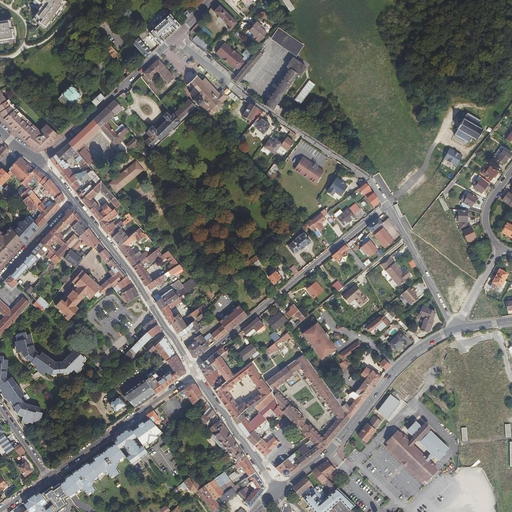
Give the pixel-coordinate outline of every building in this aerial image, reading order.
[(29,0),(39,8),(36,11),(37,12),(30,20),(42,29),(47,26),(49,27),(59,13),(60,14),(63,10),(62,9),(66,4),(61,0),(29,0)] [(288,0),(282,0),(290,12),(294,9),(288,0)] [(229,29),(231,30),(237,23),(220,6),(215,11),(220,16),(218,17),(218,18),(221,21),(222,21),(223,20),(230,27),(229,29)] [(172,27),(176,31),(180,26),(170,15),(150,33),(161,45),(165,41),(161,37),(172,27)] [(0,43),(15,41),(12,21),(0,22),(0,43)] [(261,27),(262,25),(257,21),(250,31),(255,35),(253,37),(260,42),(267,32),(261,27)] [(271,39),(296,56),(304,45),(279,27),(271,39)] [(139,50),(147,58),(152,53),(139,39),(135,42),(133,40),(131,41),(139,50)] [(236,68),(240,72),(248,63),(244,59),(244,58),(226,42),(217,52),(224,57),(223,58),(229,62),(236,68)] [(117,53),(112,46),(108,50),(107,50),(113,57),(113,56),(117,53)] [(263,54),(258,50),(250,60),(248,63),(240,72),(233,80),(240,83),(263,54)] [(99,72),(107,64),(100,57),(92,65),(99,72)] [(171,81),(174,78),(164,66),(158,59),(144,73),(150,80),(159,71),(169,83),(171,81)] [(287,67),(290,69),(298,74),(300,76),(306,67),(293,59),(287,67)] [(133,71),(127,64),(124,68),(123,68),(129,75),(133,71)] [(100,78),(109,68),(106,66),(97,75),(100,78)] [(264,105),(272,111),(298,74),(290,69),(264,105)] [(196,75),(187,84),(192,90),(190,93),(195,98),(193,100),(196,104),(198,106),(199,105),(206,112),(209,109),(210,109),(211,110),(212,111),(213,111),(214,111),(215,112),(216,112),(217,111),(218,111),(219,111),(220,110),(221,109),(221,108),(222,107),(222,106),(222,105),(222,104),(222,103),(222,102),(229,96),(227,94),(224,91),(222,89),(219,93),(205,78),(202,81),(196,75)] [(149,87),(141,77),(138,79),(146,89),(149,87)] [(317,86),(306,78),(292,99),(301,106),(317,86)] [(171,81),(169,83),(173,89),(179,84),(176,80),(172,83),(171,81)] [(63,95),(71,104),(72,104),(81,95),(72,85),(62,94),(63,95)] [(8,100),(0,91),(0,113),(3,119),(28,143),(34,147),(35,146),(39,148),(42,148),(45,145),(46,146),(58,135),(47,124),(40,132),(15,110),(16,109),(12,105),(11,105),(7,101),(8,100)] [(92,102),(96,107),(105,98),(101,93),(92,102)] [(67,108),(71,104),(63,95),(58,99),(67,108)] [(107,107),(114,115),(123,108),(115,99),(107,107)] [(170,112),(169,111),(163,116),(167,120),(156,130),(153,126),(149,130),(146,132),(150,136),(145,141),(151,148),(196,107),(194,105),(190,101),(190,100),(187,102),(175,113),(174,112),(170,112)] [(253,123),(262,112),(262,111),(250,103),(242,116),(249,120),(249,121),(253,123)] [(199,109),(202,114),(208,119),(215,112),(214,111),(213,111),(212,111),(211,110),(210,109),(209,109),(206,112),(199,105),(198,106),(196,104),(194,105),(196,107),(197,109),(198,109),(199,109)] [(100,127),(102,130),(116,146),(121,141),(123,140),(121,138),(129,131),(122,124),(119,127),(111,118),(114,115),(107,107),(94,120),(100,127)] [(254,126),(261,118),(265,113),(262,112),(253,123),(252,124),(254,126)] [(463,119),(478,128),(481,121),(467,113),(463,119)] [(270,125),(261,118),(254,126),(254,127),(263,134),(270,125)] [(478,128),(463,119),(457,129),(458,129),(472,138),(476,140),(477,140),(483,130),(478,128)] [(76,151),(100,127),(94,120),(69,143),(76,151)] [(78,154),(84,148),(102,130),(100,127),(76,151),(78,154)] [(471,139),(472,138),(458,129),(454,135),(469,144),(470,142),(471,139)] [(243,136),(235,145),(237,147),(245,138),(243,136)] [(139,142),(135,137),(125,146),(130,150),(139,142)] [(82,167),(87,164),(78,154),(76,151),(69,143),(51,159),(51,161),(57,168),(63,176),(69,172),(70,171),(71,171),(68,167),(69,165),(66,161),(72,155),(82,167)] [(6,145),(4,147),(0,151),(0,154),(3,158),(9,151),(9,148),(6,145)] [(493,156),(504,163),(506,161),(511,153),(501,146),(493,156)] [(95,161),(84,148),(78,154),(87,164),(89,167),(95,161)] [(450,149),(444,159),(457,166),(463,156),(450,149)] [(474,153),(465,164),(467,165),(476,155),(474,153)] [(2,167),(0,169),(0,184),(1,186),(13,173),(21,182),(35,169),(30,165),(29,166),(24,162),(20,157),(12,166),(7,163),(1,167),(2,167)] [(302,157),(294,170),(315,184),(324,171),(302,157)] [(269,169),(276,174),(280,168),(274,163),(269,169)] [(141,171),(136,165),(118,180),(124,187),(141,171)] [(490,180),(493,177),(494,175),(495,176),(498,172),(490,166),(487,170),(486,171),(483,170),(481,173),(485,176),(490,180)] [(28,196),(32,191),(31,190),(32,188),(27,184),(32,179),(38,185),(40,183),(46,176),(41,173),(35,169),(21,182),(21,183),(22,184),(28,189),(19,197),(21,199),(24,196),(26,198),(28,196)] [(74,190),(89,175),(93,180),(94,181),(92,184),(90,185),(93,188),(101,181),(91,169),(77,174),(75,174),(74,175),(71,171),(70,171),(69,172),(63,176),(74,190)] [(52,191),(56,188),(53,183),(50,181),(46,176),(40,183),(46,189),(43,192),(47,196),(49,195),(53,193),(52,191)] [(347,185),(343,183),(340,181),(336,178),(327,192),(333,195),(335,191),(341,195),(347,185)] [(489,182),(484,179),(482,181),(480,179),(478,182),(475,180),(473,183),(475,184),(473,186),(475,187),(474,188),(481,193),(485,188),(486,189),(490,183),(489,182)] [(112,211),(106,203),(101,207),(103,210),(100,213),(98,211),(101,208),(91,199),(93,197),(94,198),(97,195),(96,194),(101,190),(116,208),(121,205),(101,181),(93,188),(82,199),(90,210),(98,220),(112,211)] [(363,194),(366,192),(370,189),(365,184),(365,183),(359,189),(363,194)] [(6,185),(4,188),(15,200),(19,197),(28,189),(22,184),(21,185),(22,187),(14,194),(11,191),(11,190),(6,185)] [(82,199),(93,188),(90,185),(84,190),(81,191),(81,193),(78,195),(80,197),(82,199)] [(54,199),(61,193),(56,188),(52,191),(53,193),(49,195),(50,196),(52,196),(54,200),(54,199)] [(35,191),(33,190),(32,191),(28,196),(37,207),(42,203),(42,202),(39,199),(39,200),(33,193),(35,191)] [(511,195),(508,192),(502,200),(511,207),(511,206),(511,195)] [(58,203),(60,205),(61,204),(61,203),(65,199),(61,193),(54,199),(55,200),(58,203)] [(379,202),(373,193),(369,196),(367,198),(373,206),(379,202)] [(464,198),(462,202),(470,206),(471,207),(474,202),(475,202),(477,198),(468,193),(465,198),(464,198)] [(37,207),(28,196),(26,198),(23,200),(34,214),(39,210),(37,207)] [(442,197),(439,199),(445,211),(448,210),(442,197)] [(44,200),(42,203),(37,207),(39,210),(42,213),(47,209),(43,204),(45,202),(44,200)] [(47,209),(51,214),(59,206),(60,205),(58,203),(56,206),(54,203),(53,205),(52,204),(47,209)] [(47,209),(42,213),(47,219),(49,217),(51,214),(47,209)] [(343,226),(347,222),(350,220),(350,221),(354,218),(347,209),(336,219),(343,226)] [(71,210),(51,231),(60,239),(72,227),(73,226),(81,219),(74,210),(71,210)] [(460,229),(467,227),(466,221),(467,215),(468,215),(469,210),(458,210),(458,216),(456,216),(456,219),(458,219),(458,221),(459,221),(460,229)] [(115,215),(112,211),(98,220),(101,223),(102,226),(107,222),(109,221),(116,215),(115,215)] [(0,213),(0,266),(23,242),(14,231),(0,214),(0,213)] [(124,225),(125,225),(133,219),(128,213),(125,216),(128,219),(122,223),(124,225)] [(315,218),(311,221),(315,227),(325,219),(322,216),(321,214),(315,218)] [(33,233),(39,227),(34,223),(27,216),(14,231),(23,242),(24,243),(33,233)] [(41,225),(43,223),(39,217),(34,223),(39,227),(41,225)] [(382,223),(378,218),(367,227),(371,232),(382,223)] [(72,227),(80,237),(89,228),(85,224),(81,219),(73,226),(72,227)] [(309,221),(306,223),(308,227),(312,230),(316,227),(315,227),(311,221),(310,220),(309,221)] [(108,234),(112,238),(119,231),(118,230),(120,228),(122,227),(124,225),(122,223),(121,221),(115,226),(112,222),(112,223),(111,223),(109,224),(107,222),(102,226),(101,227),(107,234),(108,234)] [(511,225),(507,223),(506,225),(502,231),(502,232),(511,238),(511,237),(511,225)] [(473,240),(472,238),(475,236),(471,227),(462,232),(468,242),(473,240)] [(80,237),(80,238),(86,244),(88,246),(89,246),(91,245),(97,239),(93,233),(89,228),(80,237)] [(128,238),(120,228),(118,230),(119,231),(112,238),(115,242),(119,247),(128,238)] [(383,228),(374,235),(385,247),(393,240),(383,228)] [(147,238),(138,229),(128,238),(119,247),(118,247),(126,258),(133,268),(141,262),(150,255),(147,251),(145,252),(141,255),(143,257),(139,260),(137,257),(131,249),(128,246),(135,238),(138,242),(140,241),(141,243),(144,241),(142,239),(143,238),(145,240),(147,238)] [(62,247),(55,254),(60,259),(70,248),(65,243),(60,239),(51,231),(46,236),(41,241),(48,248),(55,241),(62,247)] [(297,238),(288,246),(294,254),(310,241),(304,233),(300,236),(299,235),(296,237),(297,238)] [(74,234),(65,243),(70,248),(72,246),(79,239),(74,234)] [(365,244),(361,247),(366,253),(367,253),(370,256),(377,249),(366,236),(362,240),(365,244)] [(84,246),(86,244),(80,238),(79,239),(72,246),(76,250),(78,248),(82,244),(84,246)] [(93,248),(99,242),(98,240),(97,239),(91,245),(93,248)] [(38,259),(46,251),(48,248),(41,241),(35,247),(31,253),(38,259)] [(348,249),(345,245),(332,256),(336,261),(347,252),(346,251),(348,249)] [(131,249),(137,257),(142,254),(137,248),(136,249),(134,246),(131,249)] [(52,252),(50,250),(48,248),(46,251),(49,253),(46,256),(49,258),(52,256),(53,257),(55,254),(52,252)] [(113,287),(114,288),(117,284),(118,283),(126,276),(116,263),(114,260),(105,250),(106,250),(105,249),(100,254),(111,270),(109,272),(112,276),(108,281),(113,287)] [(366,268),(351,249),(349,251),(363,270),(366,268)] [(64,258),(77,267),(81,260),(79,257),(76,254),(70,250),(64,258)] [(157,250),(150,255),(153,259),(161,254),(157,250)] [(84,251),(79,257),(81,260),(84,256),(85,257),(90,252),(86,252),(85,251),(84,251)] [(168,251),(164,254),(174,268),(179,265),(168,251)] [(29,268),(38,259),(31,253),(26,257),(22,262),(28,267),(29,268)] [(53,262),(56,264),(58,261),(60,259),(55,254),(53,257),(51,259),(53,262)] [(258,254),(246,263),(249,266),(252,264),(254,263),(259,259),(261,257),(258,254)] [(390,257),(381,265),(385,269),(386,271),(395,263),(390,257)] [(10,275),(16,280),(28,267),(22,262),(16,269),(10,275)] [(46,264),(44,265),(48,268),(50,270),(56,264),(53,262),(49,267),(46,264)] [(153,281),(141,262),(133,268),(137,274),(145,287),(147,285),(153,281)] [(395,263),(386,271),(399,287),(411,276),(405,269),(402,272),(401,273),(400,271),(401,270),(395,263)] [(168,272),(171,276),(182,268),(179,265),(174,268),(168,272)] [(293,266),(289,269),(295,276),(299,272),(293,266)] [(499,269),(496,276),(504,280),(508,274),(499,269)] [(269,277),(274,283),(282,276),(276,270),(269,277)] [(73,308),(75,306),(86,295),(91,299),(94,295),(97,292),(102,297),(113,287),(108,281),(100,288),(99,287),(97,289),(84,277),(86,275),(82,271),(72,282),(75,285),(77,287),(67,297),(70,300),(68,302),(63,298),(56,306),(66,316),(65,317),(68,320),(76,312),(73,308)] [(167,278),(164,274),(153,281),(147,285),(149,290),(156,286),(158,284),(165,280),(165,279),(167,278)] [(16,280),(10,275),(4,282),(12,290),(18,283),(16,280)] [(97,289),(99,287),(86,275),(84,277),(97,289)] [(114,288),(117,292),(121,289),(121,288),(123,287),(131,283),(126,276),(118,283),(117,284),(114,288)] [(504,280),(496,276),(492,282),(501,287),(504,280)] [(183,286),(187,292),(197,285),(192,279),(189,281),(191,284),(187,288),(185,285),(183,286)] [(159,296),(158,294),(154,296),(157,301),(155,302),(160,310),(167,305),(178,298),(182,296),(187,292),(183,286),(180,283),(178,280),(173,283),(179,291),(175,294),(171,289),(161,296),(160,295),(159,296)] [(314,298),(323,290),(316,282),(307,290),(314,298)] [(131,283),(123,287),(126,291),(133,287),(131,283)] [(29,293),(33,288),(29,284),(25,288),(29,293)] [(77,287),(75,285),(63,298),(68,302),(70,300),(67,297),(77,287)] [(344,286),(338,291),(349,304),(355,299),(361,306),(368,300),(355,285),(348,291),(344,286)] [(414,290),(411,286),(402,294),(411,305),(419,299),(415,295),(413,292),(414,290)] [(127,303),(139,296),(133,287),(126,291),(122,294),(127,303)] [(10,311),(2,302),(0,304),(0,313),(4,317),(0,321),(0,335),(29,304),(22,298),(10,311)] [(167,305),(169,309),(181,301),(178,298),(167,305)] [(40,311),(42,308),(36,301),(33,305),(40,311)] [(301,321),(305,318),(294,304),(290,307),(291,310),(287,313),(290,317),(293,315),(294,316),(296,315),(301,321)] [(167,305),(160,310),(167,320),(170,325),(171,324),(177,333),(186,326),(179,314),(174,317),(169,309),(167,305)] [(203,305),(197,309),(201,314),(203,312),(207,309),(203,305)] [(247,315),(239,305),(235,308),(236,309),(228,315),(223,320),(222,319),(219,322),(222,325),(227,332),(247,315)] [(425,317),(421,329),(428,332),(436,311),(422,306),(419,315),(425,317)] [(201,314),(197,309),(191,314),(195,319),(201,314)] [(204,314),(203,312),(201,314),(195,319),(191,322),(190,323),(188,324),(186,326),(177,333),(180,338),(186,333),(192,328),(196,333),(202,328),(197,321),(203,316),(202,315),(204,314)] [(266,321),(274,331),(287,320),(280,312),(274,317),(273,316),(266,321)] [(195,319),(191,314),(187,316),(191,322),(195,319)] [(59,328),(49,316),(45,319),(55,331),(59,328)] [(384,319),(383,317),(380,319),(379,318),(365,329),(368,332),(369,331),(370,332),(375,326),(380,332),(390,324),(385,318),(384,319)] [(263,325),(257,318),(242,331),(245,335),(246,334),(249,337),(263,325)] [(150,330),(157,325),(154,320),(147,324),(144,327),(148,332),(150,330)] [(325,335),(324,333),(317,323),(302,334),(321,359),(336,348),(332,343),(328,338),(327,337),(325,338),(324,336),(325,335)] [(150,330),(148,332),(131,348),(136,353),(143,346),(152,337),(161,330),(159,328),(157,325),(150,330)] [(212,336),(216,341),(227,332),(222,325),(211,334),(212,336)] [(281,338),(275,332),(270,337),(275,343),(281,338)] [(401,332),(388,344),(395,351),(404,342),(407,339),(401,332)] [(25,333),(16,335),(18,341),(16,342),(15,342),(16,346),(16,349),(18,348),(19,350),(17,351),(17,354),(21,353),(22,355),(24,357),(29,360),(31,362),(37,366),(35,367),(34,369),(37,371),(40,372),(41,371),(43,373),(42,374),(44,375),(46,373),(49,375),(50,374),(56,374),(63,373),(70,372),(71,372),(73,370),(78,366),(80,368),(81,368),(84,365),(82,363),(81,362),(84,359),(78,352),(77,354),(74,351),(62,362),(55,363),(41,353),(39,357),(36,355),(37,353),(35,352),(35,351),(30,334),(26,336),(25,333)] [(208,340),(210,338),(212,336),(211,334),(210,333),(203,338),(206,341),(208,340)] [(187,348),(190,353),(200,345),(201,346),(205,342),(206,341),(203,338),(200,334),(194,338),(193,339),(194,341),(186,348),(187,348)] [(155,347),(165,336),(164,335),(153,345),(153,346),(155,347)] [(155,347),(156,348),(164,358),(162,359),(165,362),(167,360),(176,354),(165,336),(155,347)] [(339,355),(343,361),(363,346),(358,340),(339,355)] [(200,345),(190,353),(192,357),(195,358),(204,351),(209,347),(208,345),(205,342),(201,346),(200,345)] [(260,355),(252,344),(239,354),(244,360),(251,354),(255,359),(260,355)] [(274,344),(264,352),(267,356),(278,350),(274,344)] [(146,349),(143,346),(136,353),(141,358),(148,351),(146,349)] [(202,371),(212,363),(219,356),(221,355),(225,352),(222,347),(200,365),(200,368),(202,371)] [(136,353),(131,348),(124,355),(129,360),(136,353)] [(229,348),(225,352),(221,355),(224,357),(231,351),(229,348)] [(160,379),(165,387),(169,385),(186,373),(186,370),(176,354),(167,360),(174,371),(175,373),(172,375),(171,373),(170,372),(160,379)] [(338,402),(314,368),(303,354),(267,380),(265,382),(272,391),(272,392),(273,396),(274,396),(272,392),(273,391),(272,390),(283,382),(282,382),(284,380),(285,381),(293,375),(292,374),(296,370),(295,368),(296,366),(295,365),(299,362),(300,363),(298,365),(300,368),(306,375),(308,377),(307,377),(318,393),(319,392),(321,395),(320,395),(331,410),(332,410),(333,412),(333,413),(338,419),(322,438),(320,439),(327,445),(337,433),(350,418),(342,408),(338,402)] [(0,387),(3,392),(1,393),(3,396),(18,386),(11,378),(8,380),(6,377),(7,360),(3,360),(3,357),(0,356),(0,387)] [(212,364),(215,367),(216,366),(226,379),(224,381),(222,379),(221,379),(220,380),(220,379),(216,382),(215,382),(217,380),(217,379),(220,377),(218,373),(219,372),(217,370),(216,374),(211,377),(209,373),(205,376),(207,379),(210,383),(215,391),(237,373),(236,372),(233,374),(219,356),(212,363),(212,364)] [(390,366),(384,359),(383,360),(381,358),(380,359),(379,358),(376,361),(378,364),(379,363),(386,370),(390,366)] [(265,378),(262,380),(250,362),(243,368),(237,373),(215,391),(225,405),(235,420),(241,414),(247,408),(249,411),(254,407),(271,393),(264,383),(265,382),(267,380),(265,378)] [(202,371),(202,372),(212,364),(212,363),(202,371)] [(216,374),(217,370),(215,367),(212,364),(202,372),(205,376),(209,373),(211,377),(216,374)] [(110,382),(103,376),(98,371),(94,375),(105,385),(107,383),(108,384),(110,382)] [(373,388),(380,377),(372,371),(364,382),(373,388)] [(154,395),(155,394),(145,379),(143,380),(154,395)] [(152,385),(157,393),(165,387),(160,379),(152,385)] [(143,380),(123,395),(136,408),(144,402),(149,398),(148,397),(151,395),(152,397),(154,395),(143,380)] [(355,393),(365,399),(373,388),(364,382),(359,389),(358,389),(355,393)] [(183,398),(185,397),(187,395),(188,397),(193,404),(197,400),(203,395),(195,384),(193,383),(179,393),(183,398)] [(13,397),(21,391),(20,389),(18,386),(3,396),(6,399),(8,402),(9,401),(11,400),(14,397),(13,397)] [(26,421),(28,422),(32,423),(33,422),(33,420),(40,422),(42,413),(39,412),(41,408),(24,404),(21,399),(24,396),(21,391),(13,397),(14,397),(11,400),(15,406),(13,407),(15,410),(19,415),(20,416),(23,417),(22,420),(24,421),(25,420),(27,420),(26,421)] [(255,429),(263,422),(273,413),(272,411),(276,408),(277,406),(273,396),(272,392),(271,393),(254,407),(258,411),(259,415),(251,422),(247,416),(244,418),(241,414),(235,420),(234,420),(241,429),(246,437),(254,430),(255,429)] [(278,392),(274,396),(273,396),(277,406),(279,406),(280,407),(280,409),(284,413),(295,424),(298,427),(303,422),(303,418),(298,413),(298,414),(296,412),(296,411),(278,392)] [(342,408),(350,418),(356,411),(365,399),(355,393),(352,392),(348,395),(356,400),(349,408),(346,405),(342,408)] [(390,394),(377,410),(388,418),(401,402),(390,394)] [(121,395),(109,403),(116,412),(127,404),(121,395)] [(205,398),(203,395),(197,400),(201,405),(206,400),(205,398)] [(342,408),(346,405),(342,399),(338,402),(342,408)] [(202,414),(203,415),(211,406),(209,404),(207,401),(203,408),(202,408),(203,409),(202,410),(204,412),(202,414)] [(209,419),(215,413),(212,409),(211,406),(203,415),(202,416),(201,417),(199,419),(204,423),(207,427),(212,422),(209,419)] [(272,411),(273,413),(278,418),(284,413),(280,409),(280,407),(279,406),(277,406),(276,408),(272,411)] [(153,411),(147,415),(150,419),(156,425),(161,421),(153,411)] [(368,424),(367,423),(358,435),(366,441),(375,429),(381,421),(375,415),(368,424)] [(167,427),(172,423),(168,418),(163,422),(167,427)] [(150,419),(133,431),(144,446),(163,433),(156,425),(150,419)] [(209,430),(213,434),(222,445),(227,450),(236,443),(229,433),(222,423),(220,420),(214,425),(213,425),(210,428),(210,427),(209,428),(210,429),(209,430)] [(263,422),(255,429),(257,430),(258,431),(265,424),(263,422)] [(434,455),(437,459),(447,449),(428,430),(426,432),(421,427),(416,423),(408,431),(414,437),(409,442),(399,433),(388,444),(424,480),(436,468),(429,461),(434,455)] [(425,423),(421,427),(426,432),(428,430),(430,428),(425,423)] [(310,440),(321,452),(322,451),(326,446),(322,443),(320,443),(319,441),(314,436),(317,433),(311,427),(308,426),(302,432),(303,432),(306,436),(307,437),(310,440)] [(133,431),(130,427),(112,439),(115,443),(120,449),(123,446),(130,455),(126,457),(132,464),(148,452),(144,446),(133,431)] [(262,439),(254,430),(246,437),(248,439),(250,442),(254,446),(262,439)] [(320,439),(322,438),(317,433),(314,436),(319,441),(320,443),(322,443),(326,446),(327,445),(320,439)] [(222,445),(213,434),(211,436),(220,447),(222,445)] [(265,456),(277,445),(277,444),(278,442),(274,437),(266,444),(262,439),(254,446),(260,451),(265,456)] [(14,448),(20,444),(17,440),(8,446),(11,450),(14,448)] [(310,440),(298,450),(302,456),(300,457),(296,452),(294,453),(299,459),(295,462),(296,464),(300,468),(321,452),(310,440)] [(66,493),(68,497),(72,495),(74,493),(79,489),(84,490),(86,493),(90,490),(91,492),(96,489),(92,484),(93,480),(98,476),(97,475),(102,472),(108,473),(110,476),(114,473),(115,475),(120,472),(116,467),(117,463),(120,461),(119,459),(125,455),(120,449),(115,443),(101,453),(103,455),(99,459),(97,456),(93,459),(95,460),(89,464),(88,463),(76,471),(78,473),(74,476),(72,474),(64,479),(65,481),(62,482),(60,484),(66,493)] [(236,443),(227,450),(237,463),(245,457),(241,450),(236,443)] [(20,444),(14,448),(19,455),(25,451),(20,444)] [(294,453),(276,468),(279,472),(282,475),(283,475),(284,476),(285,476),(287,476),(288,476),(289,475),(290,476),(300,468),(296,464),(293,466),(289,461),(292,458),(292,459),(295,457),(296,459),(294,461),(295,462),(299,459),(294,453)] [(237,463),(233,465),(234,467),(239,464),(249,476),(255,472),(250,464),(245,457),(237,463)] [(18,467),(24,476),(32,471),(26,462),(18,467)] [(328,462),(326,462),(319,467),(317,468),(325,477),(335,469),(328,462)] [(314,511),(325,511),(337,502),(340,499),(340,500),(349,510),(355,505),(325,477),(317,468),(312,472),(322,483),(324,481),(333,492),(324,499),(319,493),(322,491),(318,486),(315,488),(312,491),(307,495),(303,498),(314,511)] [(251,481),(249,482),(252,487),(253,486),(253,487),(255,489),(253,491),(251,493),(248,497),(244,501),(250,508),(265,489),(265,487),(255,472),(249,476),(248,476),(251,481)] [(192,476),(189,478),(196,488),(198,490),(201,488),(192,476)] [(218,476),(214,479),(219,487),(224,484),(218,476)] [(248,476),(241,481),(243,485),(249,481),(249,482),(251,481),(248,476)] [(196,488),(189,478),(184,482),(187,487),(190,490),(192,491),(196,488)] [(305,478),(294,488),(301,495),(305,492),(307,495),(312,491),(308,487),(311,484),(305,478)] [(214,479),(205,485),(215,500),(215,499),(219,497),(224,493),(219,487),(214,479)] [(68,497),(60,484),(59,483),(53,487),(52,485),(40,493),(47,503),(50,501),(53,505),(50,507),(53,511),(55,511),(67,504),(65,501),(70,499),(68,497)] [(240,487),(238,484),(224,493),(219,497),(223,503),(236,494),(234,492),(240,487)] [(215,500),(205,485),(201,488),(198,490),(213,511),(220,511),(223,510),(215,499),(215,500)] [(246,487),(242,491),(248,497),(251,493),(246,487)] [(248,497),(242,491),(241,490),(237,494),(244,501),(248,497)] [(39,491),(22,503),(27,509),(28,511),(33,511),(47,503),(40,493),(39,491)]
